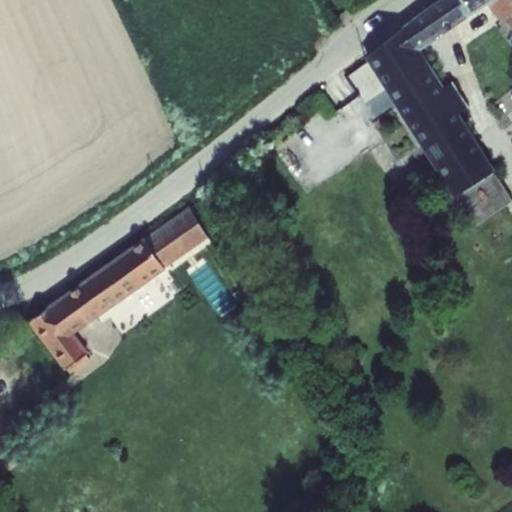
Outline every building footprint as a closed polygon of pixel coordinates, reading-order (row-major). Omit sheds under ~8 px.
[(511,0),(438,0),(416,18),(430,39),(431,38),(484,0),(511,0)] [(430,39),(416,18),(382,44),(479,189),(511,166),(511,162),(474,101),(482,96),(465,71),(457,77),(431,38),(430,39)] [(511,166),(479,189),(511,237),(511,166)] [(194,215),(152,245),(171,272),(175,279),(216,251),(194,215)] [(77,338),(171,272),(152,245),(36,326),(71,376),(93,360),(77,338)] [(7,432),(0,437),(0,471),(23,456),(7,432)]
